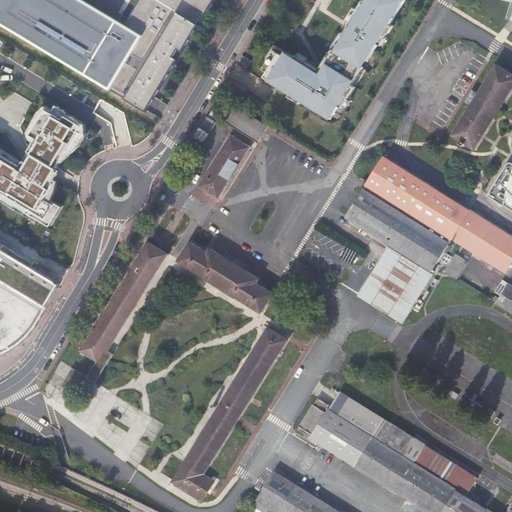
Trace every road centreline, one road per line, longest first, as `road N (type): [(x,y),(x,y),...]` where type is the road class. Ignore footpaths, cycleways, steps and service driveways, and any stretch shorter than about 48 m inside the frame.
road 1 (residential): [(119,207),(95,269),(43,353),(0,392)]
road 2 (residential): [(255,0),(169,142),(136,174)]
